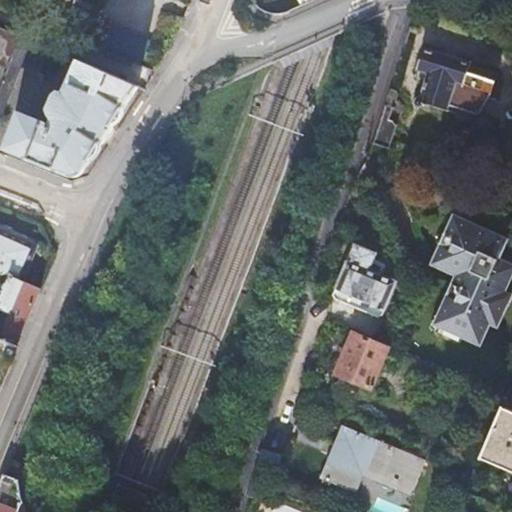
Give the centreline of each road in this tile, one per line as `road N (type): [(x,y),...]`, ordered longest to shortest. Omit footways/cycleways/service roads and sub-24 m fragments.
road 1 (residential): [(0,443),(96,216)]
road 2 (residential): [(182,74),(366,0)]
road 3 (residential): [(96,216),(182,74)]
